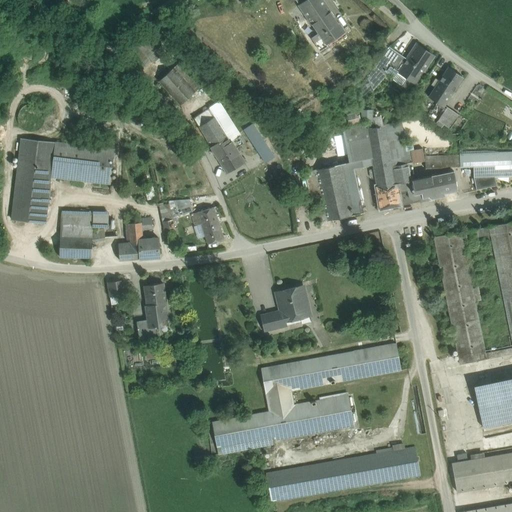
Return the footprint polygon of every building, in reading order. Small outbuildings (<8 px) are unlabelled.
[(321,0),(304,0),(299,4),(308,17),(325,5),(321,0)] [(325,5),(308,17),(318,32),(326,43),(343,31),(325,5)] [(149,32),(129,50),(141,64),(162,45),(149,32)] [(318,32),(300,45),(309,57),(327,44),(326,43),(318,32)] [(433,56),(416,44),(406,60),(400,56),(393,68),(406,77),(401,84),(408,89),(413,82),(414,83),(433,56)] [(388,47),(376,64),(386,71),(390,66),(393,68),(400,56),(388,47)] [(201,86),(180,63),(174,68),(195,92),(201,86)] [(386,71),(376,64),(367,78),(372,90),(388,73),(386,71)] [(463,77),(449,67),(429,97),(443,106),(463,77)] [(195,92),(174,68),(159,81),(180,105),(195,92)] [(240,135),(219,101),(195,117),(194,117),(199,125),(199,126),(218,158),(235,146),(243,142),(239,136),(240,135)] [(44,123),(45,118),(44,113),(41,108),(36,106),(31,105),(26,106),(21,109),(18,113),(17,118),(18,124),(21,128),(26,131),(31,132),(36,131),(41,128),(44,123)] [(459,114),(447,106),(437,120),(450,128),(459,114)] [(380,114),(372,116),(375,124),(382,122),(380,114)] [(367,128),(368,136),(372,158),(377,186),(411,180),(409,163),(406,151),(406,148),(405,148),(401,121),(367,128)] [(367,123),(343,128),(343,132),(328,135),(331,150),(301,156),(305,172),(352,162),(347,141),(368,136),(367,128),(367,123)] [(274,157),(253,124),(245,130),(265,162),(274,157)] [(368,136),(347,141),(352,162),(372,158),(368,136)] [(55,143),(21,139),(12,219),(45,223),(51,176),(55,143)] [(114,150),(55,143),(51,176),(110,183),(114,150)] [(235,146),(218,158),(227,172),(244,161),(235,146)] [(422,148),(406,151),(409,163),(412,163),(425,161),(422,148)] [(511,153),(460,155),(460,167),(473,166),(473,177),(494,176),(511,175),(511,153)] [(460,155),(425,156),(425,169),(460,167),(460,155)] [(352,162),(305,172),(316,223),(363,213),(352,162)] [(377,186),(376,187),(380,210),(401,206),(401,205),(420,201),(419,198),(428,196),(432,199),(433,199),(445,196),(444,193),(457,191),(453,171),(411,180),(377,186)] [(494,176),(473,177),(476,190),(496,186),(494,176)] [(189,199),(174,200),(179,216),(193,211),(189,199)] [(174,200),(169,200),(170,203),(172,218),(179,216),(174,200)] [(163,219),(172,218),(170,203),(163,205),(163,203),(160,204),(163,219)] [(224,238),(213,207),(191,214),(195,225),(201,223),(208,243),(224,238)] [(106,212),(62,211),(61,226),(90,227),(106,227),(106,212)] [(125,224),(141,222),(141,219),(141,212),(125,214),(125,224)] [(151,218),(141,219),(141,222),(142,229),(152,229),(151,218)] [(173,219),(162,221),(166,241),(177,239),(173,219)] [(511,221),(489,226),(491,235),(511,340),(511,221)] [(127,240),(130,240),(130,243),(118,244),(119,261),(140,259),(139,245),(143,245),(143,239),(142,229),(141,222),(125,224),(127,240)] [(90,227),(61,226),(60,237),(91,238),(90,230),(90,227)] [(489,226),(460,232),(462,239),(478,236),(478,237),(491,235),(489,226)] [(104,228),(97,229),(98,240),(105,239),(104,228)] [(434,237),(452,327),(479,322),(474,302),(472,288),(462,239),(460,232),(434,237)] [(60,237),(59,257),(91,258),(92,241),(92,238),(91,238),(60,237)] [(158,238),(143,239),(143,245),(139,245),(140,259),(159,257),(158,238)] [(123,280),(108,283),(110,297),(126,294),(123,280)] [(163,283),(144,285),(147,305),(165,303),(166,303),(163,283)] [(293,288),(276,292),(281,310),(275,312),(278,327),(285,326),(284,321),(300,317),(299,313),(309,311),(303,287),(293,289),(293,288)] [(472,288),(474,302),(481,300),(478,287),(472,288)] [(165,303),(147,305),(146,305),(148,319),(156,318),(157,326),(161,325),(160,319),(167,318),(165,303)] [(275,312),(261,315),(265,331),(278,327),(275,312)] [(148,319),(137,321),(140,342),(159,339),(157,326),(156,318),(148,319)] [(485,353),(479,322),(452,327),(460,365),(486,359),(485,353)] [(396,344),(269,367),(272,383),(273,391),(290,388),(291,391),(401,370),(396,344)] [(157,347),(146,348),(147,357),(158,357),(157,347)] [(511,354),(511,348),(485,353),(486,359),(511,354)] [(269,367),(261,369),(264,384),(272,383),(269,367)] [(511,380),(475,389),(483,428),(511,421),(511,380)] [(290,388),(273,391),(272,383),(264,384),(269,412),(294,407),(293,405),(291,391),(290,388)] [(348,395),(293,405),(294,407),(269,412),(212,423),(217,447),(273,436),(274,439),(354,424),(348,395)] [(274,442),(274,439),(273,436),(217,447),(218,452),(274,442)] [(393,450),(266,473),(271,501),(420,475),(415,447),(403,449),(402,444),(393,446),(393,450)] [(511,452),(452,463),(457,492),(508,483),(511,482),(511,452)] [(202,455),(194,457),(196,469),(204,467),(202,455)] [(511,511),(511,503),(464,511),(511,511)]
